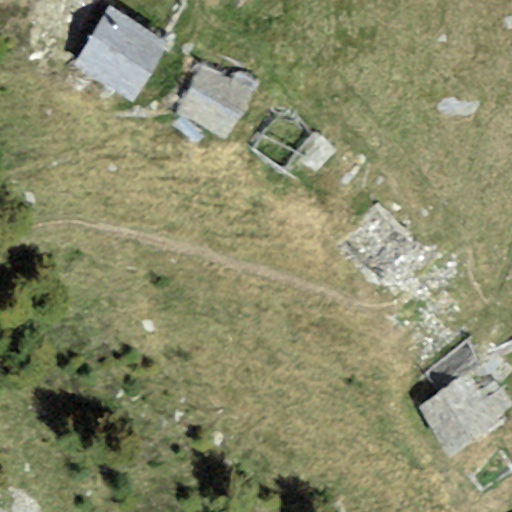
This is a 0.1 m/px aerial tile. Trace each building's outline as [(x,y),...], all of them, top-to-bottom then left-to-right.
[(166,44),(105,5),(70,61),(131,100),(166,44)] [(248,88),(198,63),(173,111),(222,137),(248,88)] [(311,137),(276,113),(250,150),(285,175),(311,137)] [(377,213),(340,249),(374,283),(411,247),(377,213)] [(469,372),(418,406),(447,450),(510,407),(489,376),(477,384),(469,372)]
